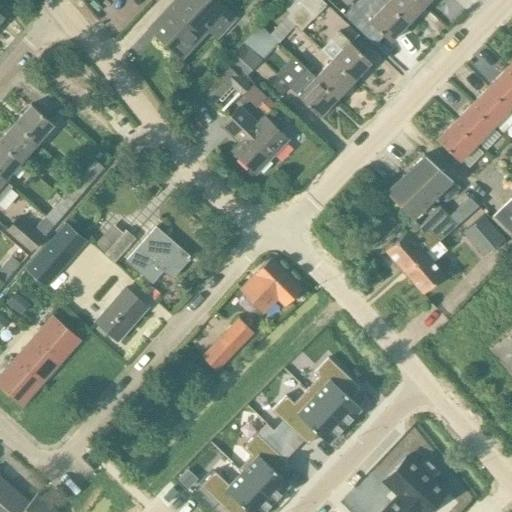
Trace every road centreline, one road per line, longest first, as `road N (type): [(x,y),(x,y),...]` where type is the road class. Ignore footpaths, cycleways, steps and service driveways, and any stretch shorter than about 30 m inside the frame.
road 1 (residential): [(277,234),(241,259),(56,465),(43,465),(0,425)]
road 2 (residential): [(277,234),(509,0)]
road 3 (residential): [(277,234),(205,188),(61,9)]
road 4 (residential): [(277,234),(426,383)]
road 5 (residential): [(301,511),(426,383)]
road 6 (residential): [(426,383),(511,483)]
